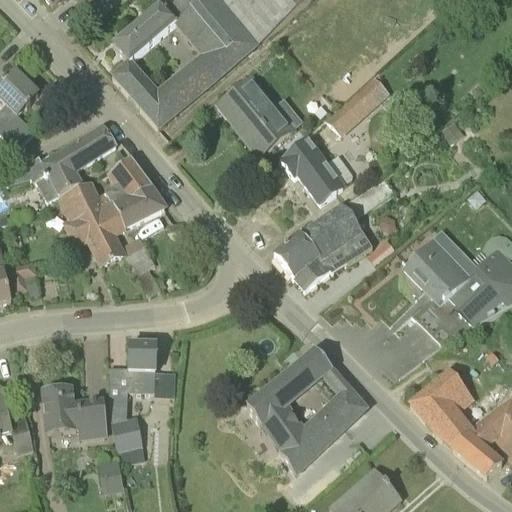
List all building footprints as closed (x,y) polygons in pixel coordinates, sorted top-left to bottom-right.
[(40,0),(52,13),(67,0),(72,0),(80,8),(89,0),(40,0)] [(128,69),(112,83),(158,136),(254,53),(315,0),(208,0),(174,29),(159,11),(113,51),(128,69)] [(0,105),(6,111),(0,116),(0,141),(12,152),(23,149),(34,138),(17,121),(25,112),(26,113),(30,109),(29,109),(37,100),(15,77),(6,86),(5,85),(1,89),(2,90),(0,92),(0,105)] [(373,82),(324,124),(331,133),(341,143),(389,99),(373,82)] [(249,85),(215,114),(257,164),(291,135),(249,85)] [(24,169),(0,176),(0,186),(3,193),(34,184),(47,207),(80,190),(74,177),(115,154),(117,153),(106,137),(101,131),(55,160),(54,158),(40,166),(38,165),(25,172),(24,169)] [(308,143),(279,166),(293,185),(297,182),(319,212),(335,200),(335,199),(344,193),(308,143)] [(89,190),(60,204),(70,230),(71,230),(82,225),(81,224),(99,215),(98,215),(110,209),(112,214),(151,194),(130,166),(125,170),(108,182),(115,194),(95,206),(89,190)] [(110,209),(98,215),(99,215),(111,242),(112,242),(123,236),(123,235),(164,216),(150,195),(151,194),(112,214),(110,209)] [(360,199),(343,210),(355,227),(371,215),(360,199)] [(300,242),(274,263),(304,299),(329,278),(331,281),(371,254),(342,211),(300,242)] [(69,231),(64,233),(73,251),(87,245),(100,273),(122,262),(117,253),(112,242),(111,242),(99,215),(81,224),(82,225),(71,230),(70,230),(69,231)] [(136,242),(117,253),(122,262),(134,282),(154,270),(136,242)] [(413,267),(408,272),(426,291),(433,298),(433,303),(445,316),(451,316),(453,314),(473,334),(511,310),(511,269),(509,266),(511,262),(511,254),(510,248),(505,243),(498,242),(492,243),(487,247),(482,255),(470,266),(477,273),(472,278),(469,281),(461,272),(453,265),(434,246),(422,258),(413,267)] [(386,245),(366,262),(374,272),(395,255),(386,245)] [(0,310),(11,308),(4,276),(3,276),(0,262),(0,310)] [(32,269),(9,275),(14,298),(26,295),(23,284),(35,281),(32,269)] [(128,375),(127,400),(154,400),(154,396),(156,351),(129,350),(128,375)] [(364,415),(315,358),(246,412),(297,477),(364,415)] [(108,375),(108,404),(110,422),(116,458),(142,453),(136,425),(127,427),(127,400),(128,375),(108,375)] [(435,387),(410,409),(435,440),(435,439),(441,444),(466,420),(466,419),(463,421),(459,416),(435,387)] [(71,395),(42,398),(46,440),(77,437),(79,446),(105,444),(100,406),(72,409),(71,395)] [(1,396),(0,396),(0,442),(12,440),(17,461),(33,457),(25,423),(9,427),(1,396)] [(466,420),(441,444),(486,483),(501,471),(480,453),(495,443),(511,465),(511,402),(474,429),(466,420)] [(118,471),(103,473),(106,492),(121,489),(118,471)] [(372,478),(331,511),(392,511),(400,505),(384,487),(381,489),(372,478)]
